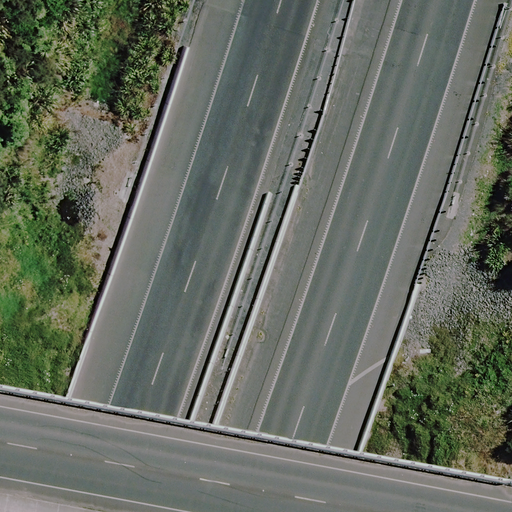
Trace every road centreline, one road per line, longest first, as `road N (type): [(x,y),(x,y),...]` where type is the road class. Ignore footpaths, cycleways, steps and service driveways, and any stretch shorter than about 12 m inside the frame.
road 1 (motorway): [(103,511),(284,0)]
road 2 (motorway): [(435,0),(264,511)]
road 3 (tertiary): [(358,511),(0,444)]
